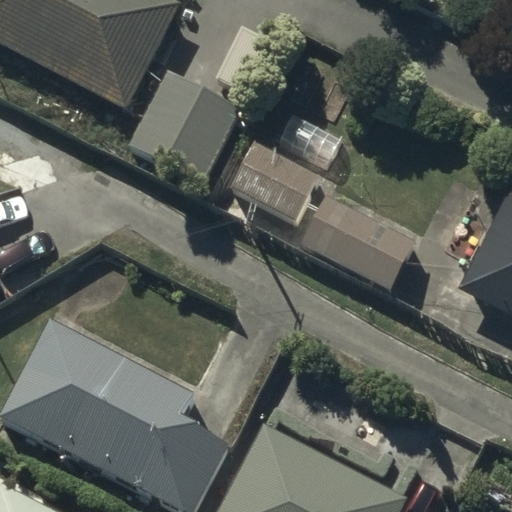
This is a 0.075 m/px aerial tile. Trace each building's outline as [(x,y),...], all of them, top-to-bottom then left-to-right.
[(180,14),(152,0),(0,0),(0,49),(126,115),(180,14)] [(242,116),(168,79),(130,153),(204,190),(242,116)] [(343,144),(295,119),(282,144),(330,169),(343,144)] [(320,183),(255,152),(233,197),(298,228),(320,183)] [(511,198),(459,302),(511,328),(511,198)] [(417,254),(327,208),(303,253),(393,300),(417,254)] [(199,406),(53,330),(1,431),(157,511),(203,511),(233,456),(186,432),(199,406)] [(407,511),(409,510),(268,438),(229,511),(407,511)] [(42,511),(6,493),(0,504),(0,511),(42,511)]
